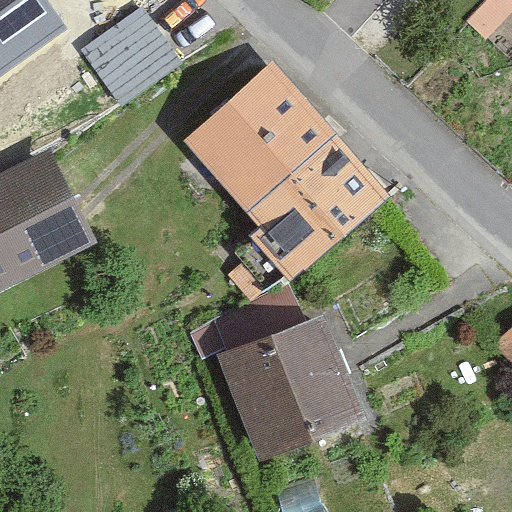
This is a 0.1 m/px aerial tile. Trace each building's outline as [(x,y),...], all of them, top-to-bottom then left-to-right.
[(0,0),(0,61),(54,21),(38,0),(0,0)] [(130,111),(191,69),(150,10),(89,52),(130,111)] [(251,211),(341,127),(277,60),(188,144),(251,211)] [(251,211),(267,224),(256,234),(300,284),(312,273),(400,195),(341,127),(251,211)] [(0,287),(101,244),(62,154),(0,181),(0,287)] [(271,457),(372,415),(328,312),(228,354),(271,457)]
